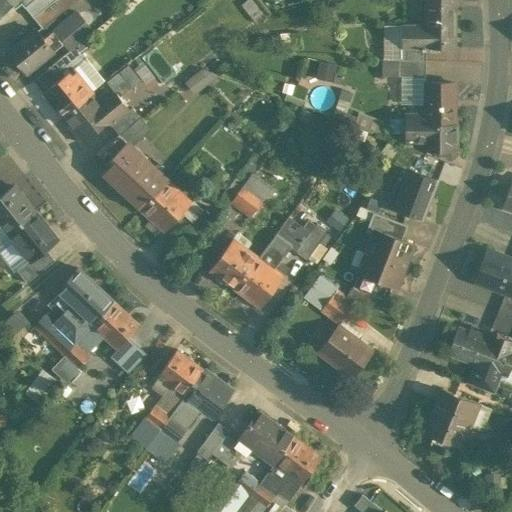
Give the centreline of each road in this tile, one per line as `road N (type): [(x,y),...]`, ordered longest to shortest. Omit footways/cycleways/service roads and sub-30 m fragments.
road 1 (residential): [(0,105),(176,304),(360,445)]
road 2 (residential): [(360,445),(392,395),(477,170),(497,74),(497,0)]
